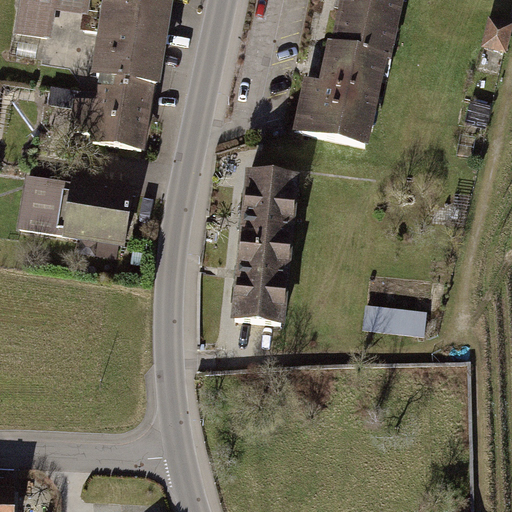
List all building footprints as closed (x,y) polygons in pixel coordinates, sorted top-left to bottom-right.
[(22,0),(17,30),(54,36),(58,13),(104,21),(107,0),(22,0)] [(177,0),(107,0),(104,21),(91,81),(99,82),(156,90),(163,91),(177,0)] [(404,0),(343,0),(343,3),(333,46),(329,45),(320,85),(307,82),(296,132),(371,149),(404,0)] [(511,28),(491,26),(487,56),(511,58),(511,28)] [(146,153),(156,90),(99,82),(89,145),(146,153)] [(237,277),(232,323),(287,329),(302,179),(248,174),(242,223),(237,277)] [(64,239),(73,189),(75,184),(28,176),(16,231),(64,239)] [(135,200),(73,189),(64,239),(126,250),(135,200)] [(423,313),(370,310),(368,333),(421,337),(423,313)] [(16,511),(17,494),(0,493),(0,511),(16,511)]
